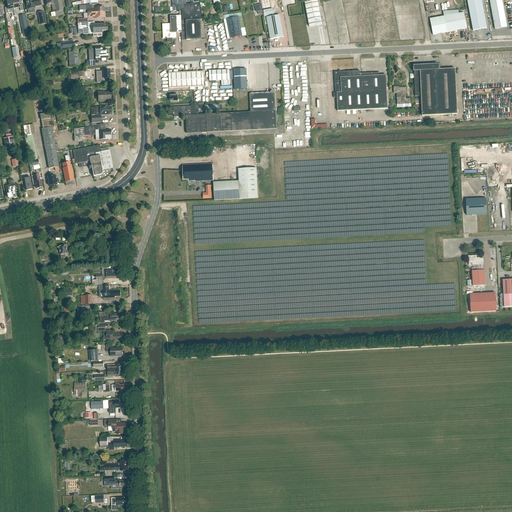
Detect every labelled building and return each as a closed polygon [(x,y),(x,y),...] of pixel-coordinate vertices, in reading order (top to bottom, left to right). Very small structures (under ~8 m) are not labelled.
[(15,0),(12,1),(14,9),(20,8),(20,11),(23,11),(22,5),(19,5),(18,0),(15,0)] [(33,0),(25,0),(27,10),(35,8),(35,7),(41,6),(39,0),(33,0)] [(55,0),(52,1),(52,0),(44,0),(46,6),(51,5),(52,11),(55,10),(56,12),(55,12),(55,17),(64,15),(60,0),(55,0)] [(172,0),(173,11),(180,10),(179,0),(172,0)] [(309,27),(322,25),(317,0),(305,2),(309,27)] [(467,0),(473,31),(487,28),(481,0),(467,0)] [(484,0),(485,1),(487,0),(489,0),(495,30),(507,27),(501,0),(484,0)] [(8,10),(14,9),(12,1),(6,2),(8,8),(5,8),(6,14),(9,14),(8,10)] [(202,20),(199,3),(194,3),(181,5),(181,16),(182,33),(181,33),(182,41),(201,40),(200,20),(202,20)] [(87,13),(105,12),(104,12),(104,7),(94,7),(94,9),(92,9),(92,5),(85,5),(85,10),(87,10),(87,13)] [(265,17),(274,15),(272,9),(263,10),(265,17)] [(458,14),(457,11),(443,11),(444,17),(430,19),(433,35),(467,29),(464,13),(458,14)] [(40,25),(46,24),(44,12),(38,13),(40,25)] [(270,40),(283,37),(279,15),(266,18),(270,40)] [(176,33),(181,33),(182,33),(181,16),(170,17),(171,24),(163,25),(163,39),(176,38),(176,33)] [(230,39),(242,37),(238,17),(226,19),(230,39)] [(82,23),(77,23),(78,30),(82,29),(82,34),(83,34),(92,34),(97,34),(97,37),(102,37),(102,34),(102,31),(107,31),(107,25),(102,26),(102,25),(96,25),(94,25),(94,23),(82,23)] [(103,50),(103,48),(93,48),(93,50),(88,50),(89,61),(93,60),(93,61),(101,61),(101,59),(108,58),(107,50),(106,49),(103,50)] [(69,67),(79,67),(78,52),(68,52),(69,67)] [(421,96),(422,117),(458,115),(455,69),(440,70),(440,64),(412,65),(413,71),(414,71),(415,97),(421,96)] [(235,90),(247,89),(246,69),(234,70),(235,90)] [(103,71),(96,72),(97,83),(104,82),(104,79),(109,79),(109,70),(103,70),(103,71)] [(230,85),(230,80),(229,70),(209,71),(210,81),(221,81),(221,86),(230,85)] [(336,93),(333,93),(334,98),(337,98),(338,112),(388,109),(386,76),(379,76),(379,73),(361,74),(361,77),(360,77),(359,71),(352,71),(339,72),(334,72),(335,91),(336,93)] [(169,89),(204,87),(204,72),(169,73),(169,89)] [(399,88),(399,87),(394,87),(394,94),(397,94),(397,105),(411,104),(410,99),(407,99),(406,88),(399,88)] [(186,116),(186,134),(277,129),(276,111),(277,110),(277,109),(276,108),(275,93),(272,90),(269,93),(250,94),(251,113),(199,115),(186,116)] [(95,95),(95,99),(98,99),(98,102),(104,102),(104,101),(111,101),(110,92),(104,93),(104,92),(98,92),(98,95),(95,95)] [(186,116),(199,115),(198,106),(173,108),(173,113),(173,114),(174,118),(178,117),(178,116),(186,116)] [(100,107),(96,107),(96,115),(91,116),(91,123),(96,122),(101,122),(101,115),(111,115),(111,107),(107,107),(106,107),(100,107)] [(355,123),(316,125),(316,119),(311,119),(312,129),(355,127),(355,123)] [(96,135),(104,130),(104,124),(96,125),(92,126),(90,127),(85,127),(74,130),(74,141),(80,140),(80,136),(96,135)] [(23,127),(24,137),(31,136),(30,125),(23,127)] [(55,147),(51,127),(41,129),(48,169),(58,167),(56,152),(58,152),(57,147),(55,147)] [(104,130),(96,135),(96,140),(99,140),(103,140),(103,141),(105,141),(105,140),(111,140),(110,130),(111,130),(104,130)] [(5,149),(15,147),(13,137),(3,139),(5,149)] [(101,152),(100,145),(73,151),(75,164),(90,161),(90,164),(91,164),(93,177),(101,175),(103,173),(102,170),(113,168),(109,150),(101,152)] [(70,167),(68,156),(65,156),(66,163),(62,164),(63,168),(62,168),(65,183),(66,186),(74,184),(74,181),(71,167),(70,167)] [(213,180),(213,164),(182,165),(183,180),(188,180),(189,181),(195,181),(213,180)] [(214,201),(258,199),(256,168),(238,169),(239,181),(213,183),(214,201)] [(35,176),(34,172),(31,172),(33,183),(35,183),(36,189),(42,188),(41,181),(39,181),(38,175),(35,176)] [(57,185),(56,184),(59,183),(59,180),(57,180),(56,180),(55,176),(52,176),(52,173),(48,174),(48,177),(47,177),(49,186),(57,185)] [(26,191),(32,190),(30,177),(24,178),(26,191)] [(14,185),(13,179),(8,180),(9,186),(6,187),(7,198),(8,198),(13,198),(13,197),(16,197),(15,192),(16,192),(15,185),(14,185)] [(467,216),(487,215),(486,202),(466,203),(467,216)] [(115,236),(115,234),(105,235),(106,243),(115,243),(115,241),(117,241),(117,236),(115,236)] [(105,246),(104,240),(101,241),(102,246),(96,247),(96,250),(102,250),(105,249),(107,249),(106,246),(105,246)] [(61,259),(65,258),(64,255),(68,254),(66,246),(59,247),(60,255),(61,255),(61,259)] [(477,259),(477,255),(468,256),(468,264),(472,264),(472,266),(484,265),(484,258),(479,258),(479,259),(477,259)] [(92,280),(92,286),(103,285),(103,279),(119,278),(119,271),(115,271),(115,269),(106,270),(106,275),(96,275),(96,280),(92,280)] [(473,286),(485,286),(484,270),(472,271),(473,286)] [(504,307),(511,306),(511,279),(503,280),(504,295),(504,307)] [(109,291),(109,286),(103,286),(103,291),(104,291),(104,299),(115,298),(114,297),(120,296),(120,292),(118,292),(118,290),(109,291)] [(472,313),(496,312),(495,293),(471,294),(472,313)] [(94,314),(93,306),(85,306),(85,311),(90,311),(90,315),(94,314)] [(116,315),(116,314),(110,314),(106,314),(106,317),(100,317),(100,323),(105,323),(105,321),(110,321),(110,322),(117,322),(117,320),(121,320),(121,314),(116,315)] [(116,341),(116,339),(122,339),(122,335),(120,335),(120,333),(112,334),(112,330),(106,331),(107,340),(112,340),(112,341),(116,341)] [(113,348),(113,345),(106,345),(106,352),(111,352),(111,356),(123,356),(123,348),(113,348)] [(84,393),(85,383),(81,383),(81,384),(74,383),(74,396),(79,396),(79,393),(84,393)] [(119,402),(119,400),(114,401),(114,402),(109,403),(109,413),(116,413),(116,408),(123,408),(123,406),(125,406),(125,402),(119,402)] [(116,424),(116,420),(104,421),(105,427),(113,427),(113,432),(117,432),(117,435),(123,434),(123,431),(126,431),(126,424),(116,424)] [(100,445),(100,447),(108,447),(108,437),(100,437),(99,437),(99,438),(99,442),(99,445),(100,445)] [(113,440),(114,448),(127,447),(127,441),(121,441),(121,440),(113,440)] [(104,467),(100,467),(100,471),(120,470),(120,471),(128,471),(128,460),(119,461),(119,465),(104,466),(104,467)] [(114,481),(114,477),(107,477),(107,481),(107,484),(117,484),(117,489),(122,488),(121,487),(129,487),(128,481),(120,481),(120,480),(114,481)] [(95,503),(104,503),(104,495),(94,496),(95,503)] [(124,499),(124,498),(115,498),(115,505),(111,505),(111,510),(118,510),(118,505),(128,505),(128,504),(130,504),(129,499),(124,499)]
